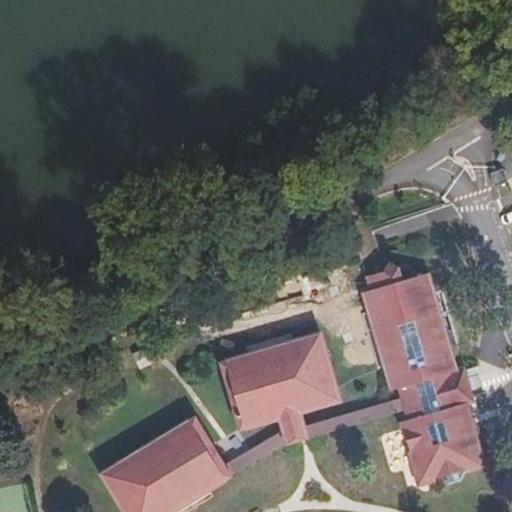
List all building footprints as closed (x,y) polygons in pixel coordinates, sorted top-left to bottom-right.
[(391,266),(388,258),(381,254),(379,255),(375,263),(380,276),(384,275),(382,269),(391,266)] [(412,473),(426,468),(441,476),(450,473),(458,459),(472,455),(437,339),(447,336),(431,279),(420,282),(415,265),(393,272),(391,266),(382,269),(384,275),(380,276),(375,263),(355,269),(360,283),(356,284),(361,302),(351,305),(367,360),(378,357),(384,380),(393,377),(397,388),(400,398),(404,410),(394,413),(412,473)] [(248,350),(221,359),(237,413),(265,405),(264,398),(290,390),(292,396),(322,387),(306,333),(278,341),(276,335),(246,344),(248,350)] [(296,418),(292,403),(293,400),(292,396),(290,390),(264,398),(265,405),(270,408),(274,423),(216,458),(222,467),(279,436),(400,398),(397,388),(296,418)] [(132,451),(103,469),(129,511),(140,511),(160,499),(165,506),(195,487),(189,478),(199,472),(190,457),(203,449),(183,418),(159,434),(162,439),(136,456),(132,451)] [(212,463),(203,449),(190,457),(199,472),(212,463)]
